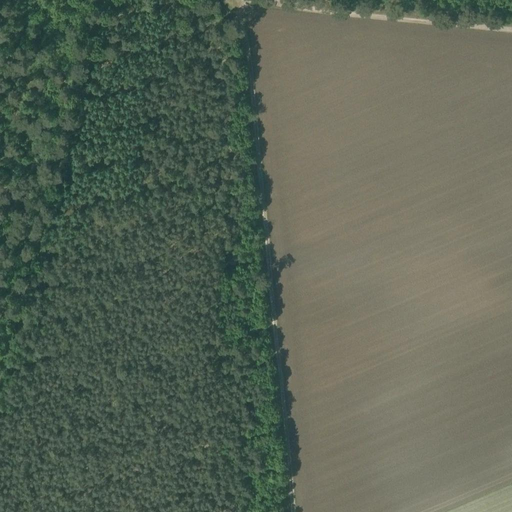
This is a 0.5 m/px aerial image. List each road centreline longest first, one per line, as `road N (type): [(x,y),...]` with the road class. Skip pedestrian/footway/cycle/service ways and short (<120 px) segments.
road 1 (track): [(291,511),(239,2)]
road 2 (track): [(239,2),(511,30)]
